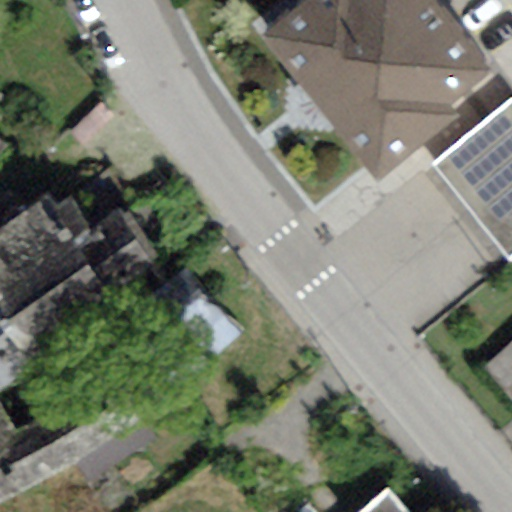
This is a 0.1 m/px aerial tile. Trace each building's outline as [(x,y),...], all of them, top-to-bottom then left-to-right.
[(493,77),(431,0),(291,0),(247,36),(358,182),(493,77)] [(511,94),(431,159),(509,256),(511,252),(511,94)] [(101,296),(60,240),(0,278),(0,339),(10,354),(101,296)] [(183,269),(135,312),(194,376),(242,333),(183,269)] [(0,339),(0,384),(24,367),(10,354),(0,339)] [(112,374),(12,431),(41,481),(141,424),(112,374)] [(0,504),(41,481),(12,431),(0,408),(0,504)] [(402,511),(386,492),(359,511),(402,511)]
